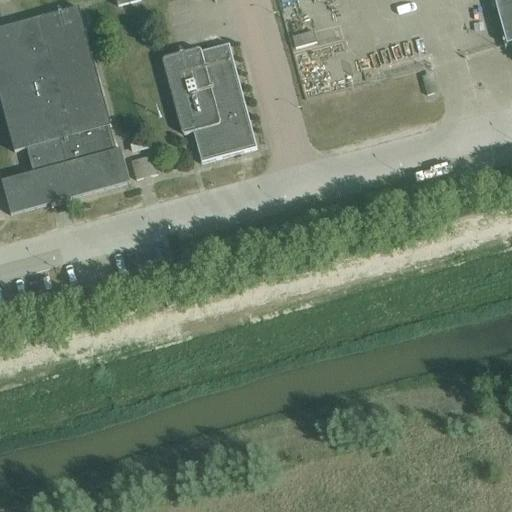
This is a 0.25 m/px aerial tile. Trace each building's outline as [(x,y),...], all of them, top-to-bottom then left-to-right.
[(297,0),(285,3),(290,21),(314,15),(310,0),(297,0)] [(511,0),(493,0),(506,46),(511,44),(511,0)] [(116,152),(109,128),(111,127),(79,8),(0,29),(0,100),(14,153),(26,150),(33,174),(2,183),(11,216),(129,184),(120,151),(116,152)] [(258,150),(230,45),(202,53),(201,52),(201,51),(200,50),(199,50),(197,50),(165,58),(164,59),(163,60),(163,61),(162,61),(162,62),(162,63),(181,134),(182,134),(183,135),(184,136),(185,136),(186,136),(193,134),(201,165),(258,150)] [(147,127),(132,132),(135,141),(150,136),(147,127)] [(147,141),(130,146),(133,155),(150,150),(147,141)]
